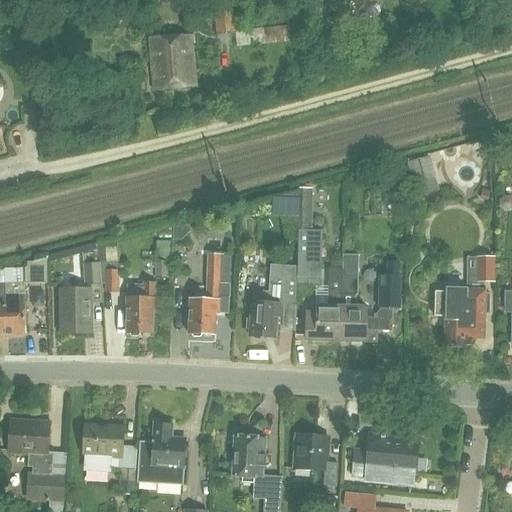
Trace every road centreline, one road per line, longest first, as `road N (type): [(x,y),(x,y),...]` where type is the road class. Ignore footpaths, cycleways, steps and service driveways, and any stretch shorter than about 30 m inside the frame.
road 1 (track): [(28,169),(212,130),(511,48)]
road 2 (residential): [(480,392),(0,371)]
road 3 (residential): [(464,511),(480,392)]
